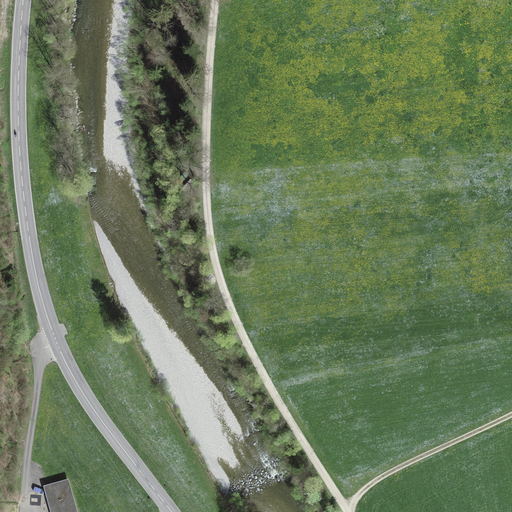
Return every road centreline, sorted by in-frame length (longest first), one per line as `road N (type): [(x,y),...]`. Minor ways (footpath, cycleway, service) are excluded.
road 1 (secondary): [(170,511),(75,381),(41,295),(19,153),(23,0)]
road 2 (track): [(348,511),(246,347),(218,277),(206,109),(217,0)]
road 3 (track): [(511,414),(371,483),(348,511)]
